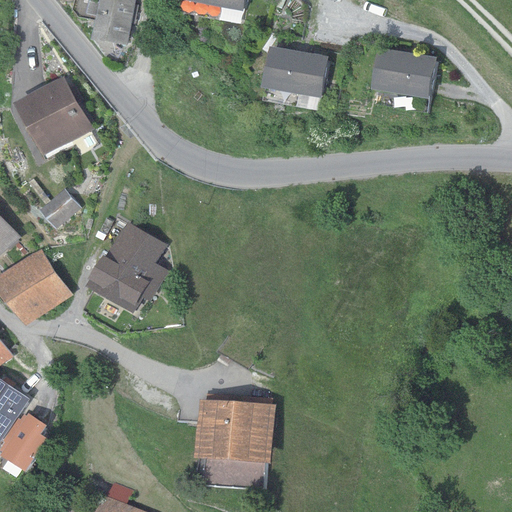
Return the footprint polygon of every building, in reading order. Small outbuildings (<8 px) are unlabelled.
[(88,0),(86,14),(96,16),(92,37),(126,44),(134,0),(88,0)] [(326,57),(268,48),(262,87),(320,96),(326,57)] [(435,57),(377,49),(371,89),(430,97),(435,57)] [(58,76),(9,103),(40,160),(89,133),(58,76)] [(65,189),(39,210),(55,229),(81,208),(65,189)] [(0,220),(0,248),(14,236),(0,220)] [(126,221),(115,237),(155,263),(165,246),(126,221)] [(155,263),(115,237),(84,285),(130,314),(141,296),(149,301),(169,272),(155,263)] [(37,248),(0,273),(0,292),(22,325),(68,294),(37,248)] [(0,340),(0,362),(10,356),(0,340)] [(0,380),(0,438),(27,399),(0,380)] [(269,410),(200,402),(194,456),(205,458),(203,483),(260,489),(269,410)] [(26,413),(0,452),(0,455),(23,471),(45,438),(39,434),(45,425),(26,413)] [(132,489),(111,480),(96,511),(141,511),(125,505),(132,489)]
